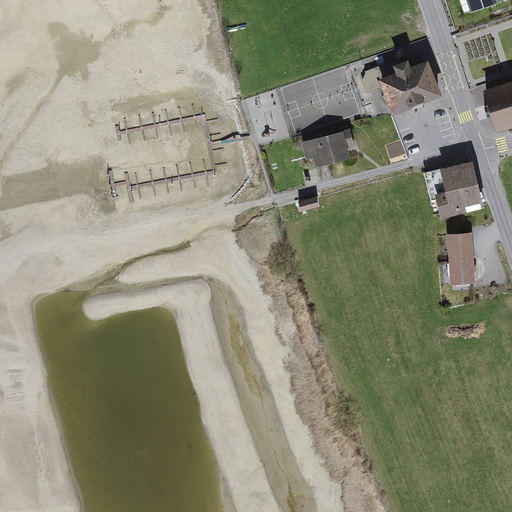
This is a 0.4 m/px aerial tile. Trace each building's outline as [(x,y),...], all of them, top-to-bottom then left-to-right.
[(465,0),(469,13),(498,4),(496,0),(465,0)] [(380,75),(394,111),(423,99),(438,93),(427,63),(422,64),(419,57),(408,62),(407,60),(399,63),(398,61),(393,63),(396,68),(380,75)] [(374,73),(392,67),(390,60),(361,69),(367,89),(378,85),(374,73)] [(511,83),(487,91),(498,128),(511,123),(511,83)] [(356,151),(351,133),(300,147),(305,164),(313,162),(315,172),(349,163),(347,153),(356,151)] [(438,224),(482,214),(472,167),(437,175),(442,198),(432,200),(438,224)] [(298,205),(300,215),(319,210),(316,200),(298,205)] [(475,288),(471,237),(446,239),(450,290),(475,288)]
